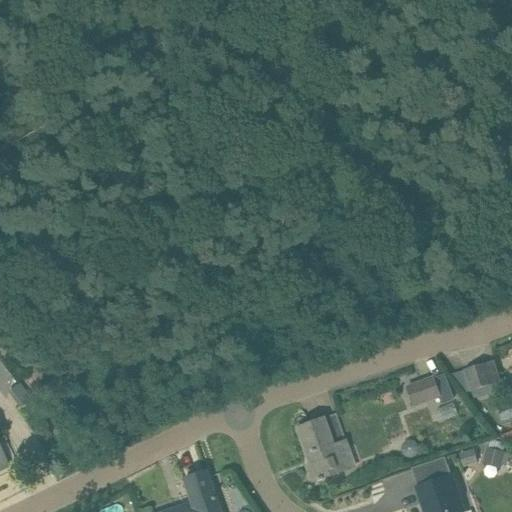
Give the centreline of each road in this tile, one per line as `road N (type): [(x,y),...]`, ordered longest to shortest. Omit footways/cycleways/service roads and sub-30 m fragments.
road 1 (residential): [(20,511),(237,410)]
road 2 (residential): [(237,410),(400,348)]
